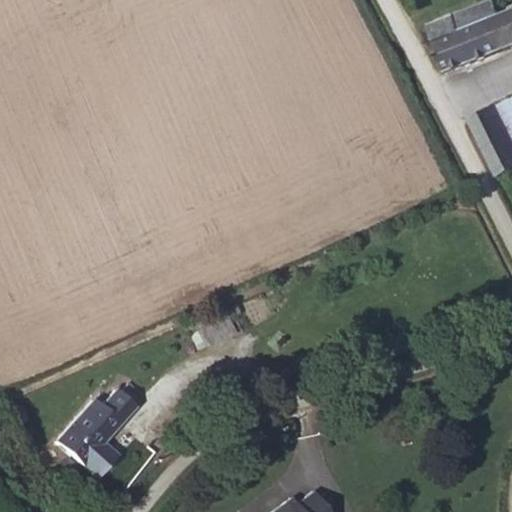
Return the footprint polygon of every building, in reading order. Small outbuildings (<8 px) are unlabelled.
[(443,80),(511,51),(511,11),(494,19),(486,3),(450,17),(458,34),(431,46),(443,80)] [(450,17),(418,31),(443,80),(431,46),(458,34),(450,17)] [(511,121),(511,142),(510,143),(511,146),(511,96),(491,106),(501,127),(511,121)] [(464,118),(494,176),(511,167),(511,146),(510,143),(511,142),(511,121),(501,127),(491,106),(464,118)] [(232,319),(225,301),(196,312),(203,330),(232,319)] [(107,374),(101,368),(47,421),(74,447),(128,393),(124,390),(136,377),(120,362),(107,374)] [(283,511),(297,502),(276,475),(260,487),(256,481),(215,511),(283,511)]
